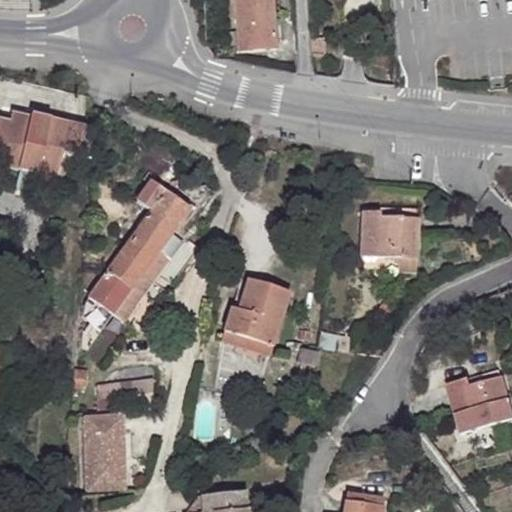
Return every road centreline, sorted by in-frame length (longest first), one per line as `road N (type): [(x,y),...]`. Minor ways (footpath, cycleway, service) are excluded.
road 1 (secondary): [(480,122),(211,82)]
road 2 (residential): [(511,277),(447,305),(412,337),(403,380),(413,429)]
road 3 (residential): [(480,122),(478,197),(511,229)]
